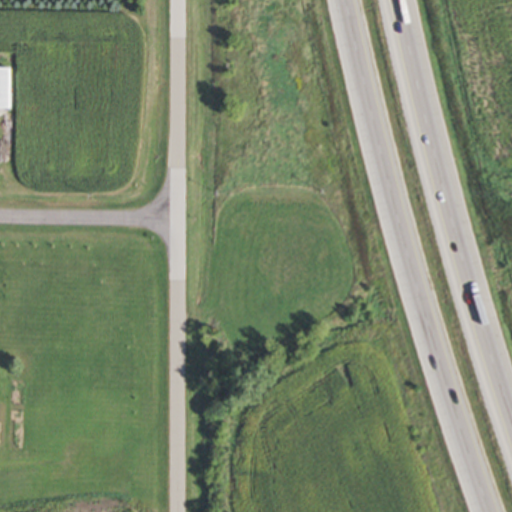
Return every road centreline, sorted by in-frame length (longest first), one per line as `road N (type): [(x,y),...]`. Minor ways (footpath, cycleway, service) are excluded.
road 1 (motorway): [(341,0),(399,243),(485,511)]
road 2 (residential): [(176,0),(178,511)]
road 3 (motorway): [(511,429),(395,0)]
road 4 (residential): [(177,218),(0,213)]
